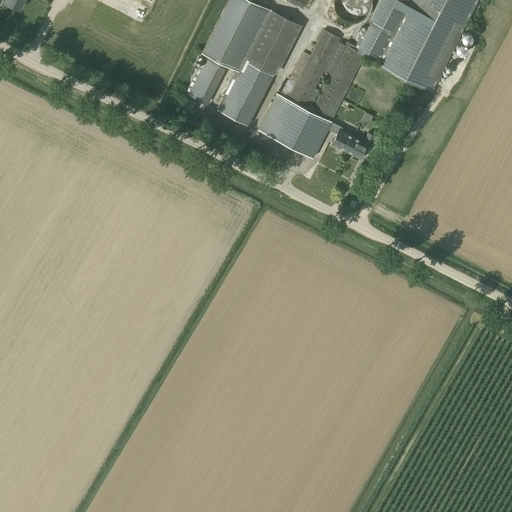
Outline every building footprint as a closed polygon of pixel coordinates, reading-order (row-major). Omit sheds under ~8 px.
[(5,0),(5,2),(19,9),(23,0),(5,0)] [(301,25),(252,0),(226,0),(201,52),(209,56),(228,65),(237,70),(217,110),(247,125),(274,72),(276,74),(301,25)] [(477,0),(378,0),(368,22),(356,45),(347,41),(345,45),(311,110),(305,107),(341,38),(323,29),(288,98),(277,92),(258,130),(313,159),(327,129),(332,121),(332,120),(364,56),(380,64),(379,65),(433,91),(477,0)] [(333,0),(334,2),(333,4),(334,7),(334,9),(335,12),(337,15),(338,17),(340,18),(341,19),(344,21),(347,22),(349,22),(352,23),(355,23),(357,22),(360,21),(362,21),(363,19),(365,18),(367,16),(368,15),(369,13),(370,10),(371,8),(372,5),(372,3),(371,0),(333,0)] [(228,65),(209,56),(189,93),(207,103),(228,65)] [(332,143),(346,150),(354,136),(340,128),(341,126),(332,121),(327,129),(337,134),(332,143)] [(363,140),(354,136),(346,150),(361,158),(368,144),(369,145),(374,135),(368,131),(363,140)]
